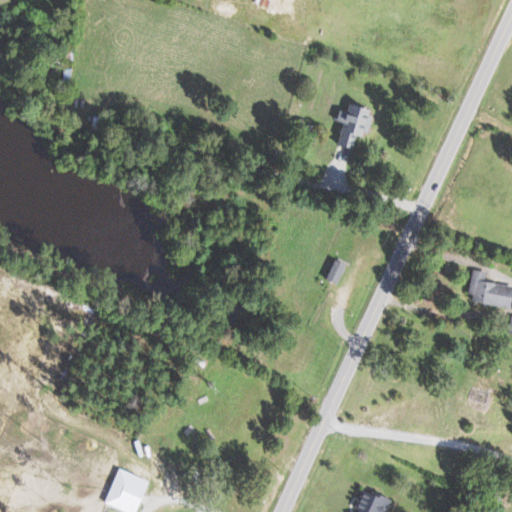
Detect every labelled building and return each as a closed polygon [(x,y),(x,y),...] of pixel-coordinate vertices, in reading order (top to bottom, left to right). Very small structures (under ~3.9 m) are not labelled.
[(339,122),(333,143),(347,147),(351,134),(361,137),(369,109),(345,102),(342,111),(335,109),(332,119),(339,122)] [(322,278),(334,283),(342,264),(330,259),(322,278)] [(484,271),(470,269),(465,300),(506,307),(510,285),(482,280),(484,271)] [(473,400),(471,407),(483,410),(488,391),(469,386),(465,398),(473,400)] [(382,511),(388,499),(360,488),(350,511),(382,511)]
